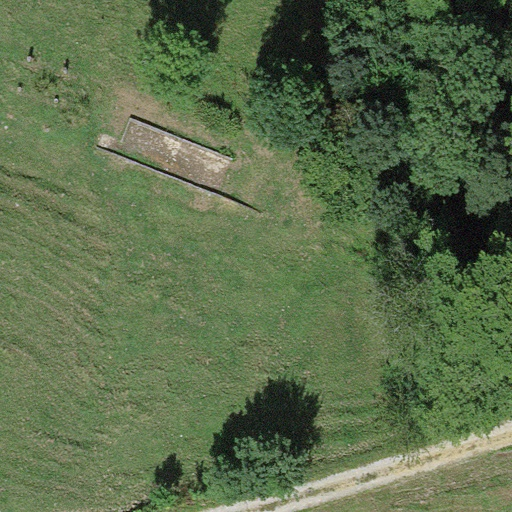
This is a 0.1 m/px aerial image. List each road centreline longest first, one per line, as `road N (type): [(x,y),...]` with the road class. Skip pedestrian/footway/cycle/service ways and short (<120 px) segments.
road 1 (track): [(511,268),(307,216),(147,153)]
road 2 (track): [(511,438),(229,511)]
